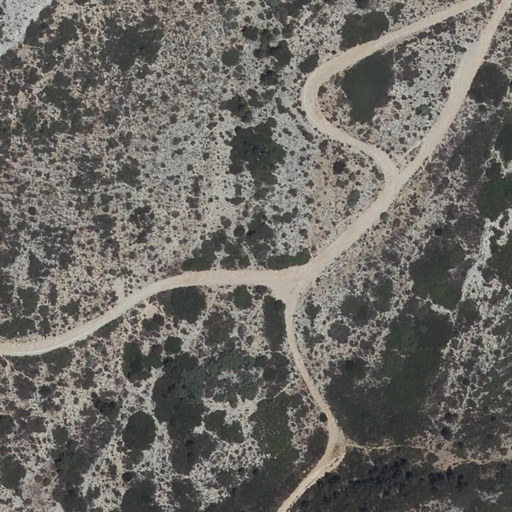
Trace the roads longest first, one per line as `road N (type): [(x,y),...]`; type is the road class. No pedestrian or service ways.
road 1 (track): [(0,348),(28,354),(65,342),(188,280),(305,278),(433,148),(508,0)]
road 2 (track): [(488,0),(326,71),(310,100),(321,130),(374,157),(398,190)]
road 3 (track): [(305,278),(294,332),(336,438),(286,511)]
